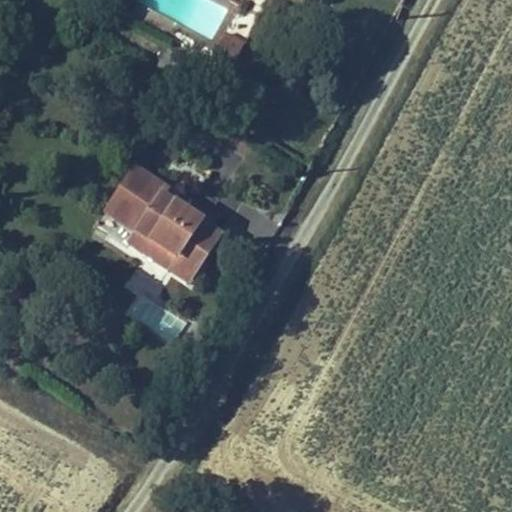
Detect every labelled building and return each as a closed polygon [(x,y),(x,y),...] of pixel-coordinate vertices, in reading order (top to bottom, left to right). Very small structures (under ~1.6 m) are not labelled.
[(285,0),(286,3),(287,7),(289,10),(293,12),(298,13),(303,12),(307,11),(310,7),(312,4),(313,0),(312,0),(285,0)] [(234,55),(241,42),(223,33),(216,47),(234,55)] [(164,51),(152,71),(176,86),(188,66),(164,51)] [(136,235),(157,200),(161,193),(132,175),(106,216),(136,235)] [(210,233),(157,200),(136,235),(168,254),(162,264),(183,276),(210,233)] [(168,254),(136,235),(130,244),(162,264),(168,254)]
